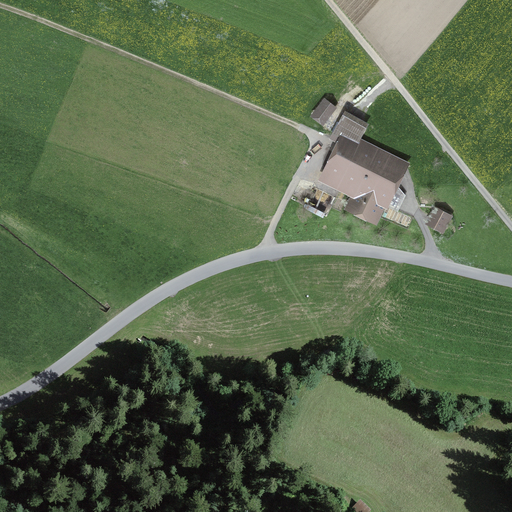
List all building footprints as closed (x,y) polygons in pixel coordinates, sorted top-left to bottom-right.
[(312,117),(323,126),(336,109),(325,101),(312,117)] [(332,133),(356,147),(366,129),(342,116),(332,133)] [(397,182),(401,172),(361,154),(356,164),(397,182)] [(378,206),(391,212),(403,184),(397,182),(356,164),(351,161),(339,188),(352,194),(346,208),(372,220),(378,206)] [(439,207),(428,226),(444,235),(455,216),(439,207)]
